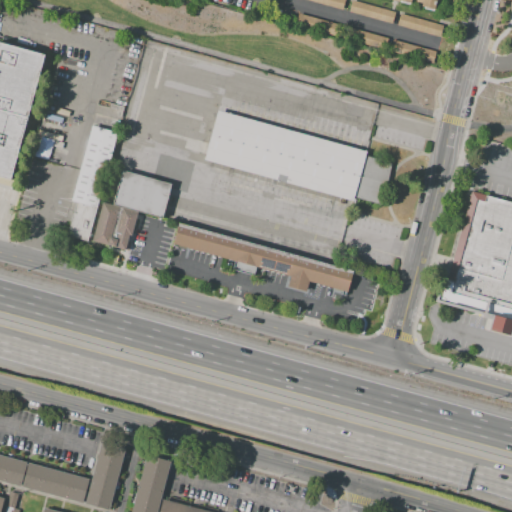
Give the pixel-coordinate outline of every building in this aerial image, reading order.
[(345,0),(342,11),(305,0),(345,0)] [(352,0),(395,12),(391,24),(349,12),(352,0)] [(396,0),(400,1),(399,2),(409,5),(409,0),(412,0),(415,1),(415,2),(421,4),(420,8),(434,11),(436,0),(396,0)] [(298,13),(338,25),(335,36),(295,24),(298,13)] [(399,14),(443,26),(440,37),(396,25),(399,14)] [(387,38),(384,50),(342,38),(345,26),(387,38)] [(393,39),(436,52),(433,63),(389,51),(393,39)] [(0,44),(0,180),(11,183),(46,58),(0,44)] [(204,159),(218,110),(366,151),(365,156),(391,163),(379,204),(353,196),(352,200),(204,159)] [(90,127),(69,203),(74,204),(64,241),(86,247),(117,135),(90,127)] [(34,156),(47,160),(52,140),(40,137),(34,156)] [(111,205),(120,170),(170,184),(161,218),(111,205)] [(469,191),(511,203),(511,323),(508,336),(487,330),(490,317),(433,301),(440,277),(445,278),(469,191)] [(102,203),(119,208),(111,238),(116,239),(118,234),(115,233),(121,208),(138,213),(128,250),(92,240),(102,203)] [(177,223),(349,271),(351,272),(345,292),(308,282),(306,292),(286,287),(289,277),(256,267),(254,276),(232,270),(234,261),(171,244),(177,223)] [(100,441),(124,447),(108,509),(84,503),(100,441)] [(130,511),(146,454),(170,460),(156,511),(130,511)] [(0,456),(25,463),(19,485),(0,480),(0,456)] [(28,463),(88,479),(82,502),(22,486),(28,463)] [(159,511),(163,500),(208,511),(159,511)]
